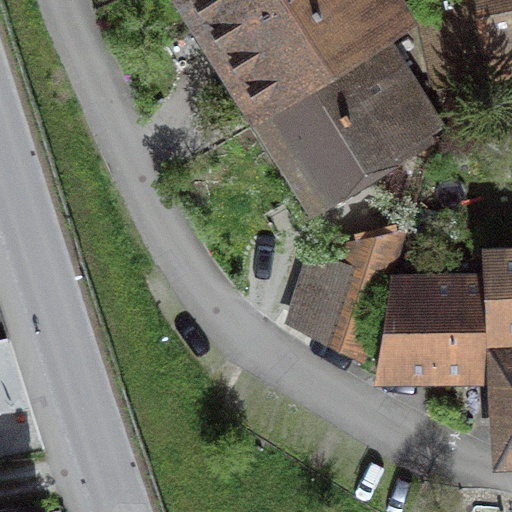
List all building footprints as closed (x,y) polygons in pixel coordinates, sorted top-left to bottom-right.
[(202,0),(255,88),(378,15),(368,0),(202,0)] [(402,0),(378,15),(255,88),(316,192),(439,108),(416,70),(434,51),(484,47),(481,30),(475,0),(402,0)] [(511,23),(511,0),(475,0),(481,30),(511,23)] [(511,23),(481,30),(484,47),(487,80),(511,66),(511,23)] [(358,350),(399,237),(352,247),(346,267),(308,260),(290,315),(358,350)] [(511,361),(511,254),(484,254),(484,278),(398,285),(381,371),(503,362),(511,361)] [(505,440),(511,439),(511,361),(503,362),(505,440)]
